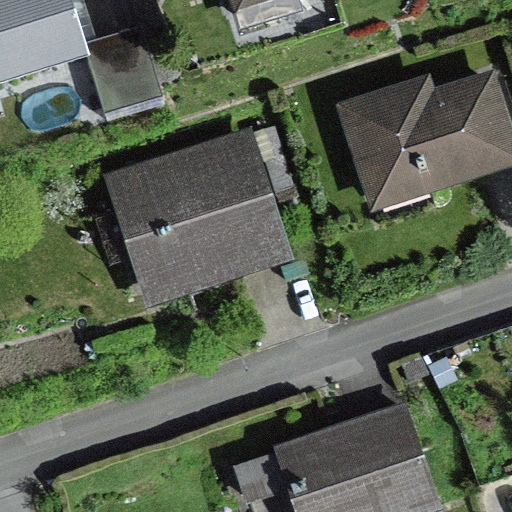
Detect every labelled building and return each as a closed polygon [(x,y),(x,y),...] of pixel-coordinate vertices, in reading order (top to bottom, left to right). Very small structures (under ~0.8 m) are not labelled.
[(63,0),(0,0),(0,78),(79,55),(63,0)] [(223,0),(226,9),(256,0),(223,0)] [(418,79),(338,105),(368,199),(506,154),(480,76),(423,94),(418,79)] [(241,133),(101,178),(139,296),(279,252),(241,133)] [(397,406),(269,449),(289,511),(408,511),(430,505),(397,406)]
